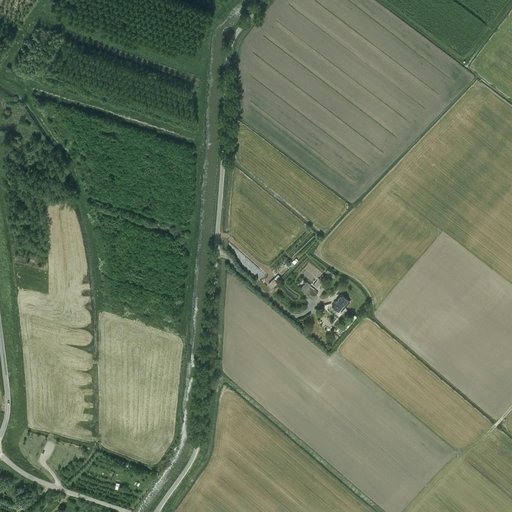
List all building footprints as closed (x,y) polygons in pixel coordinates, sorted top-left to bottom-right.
[(286,260),(280,267),(283,269),(289,263),(286,260)] [(319,278),(313,285),(317,288),(322,281),(319,278)] [(272,288),(277,283),(273,279),(268,284),(272,288)] [(318,293),(309,287),(305,293),(313,299),(318,293)] [(337,300),(343,306),(348,300),(341,294),(337,300)] [(343,306),(337,300),(332,305),(339,311),(343,306)] [(352,322),(355,319),(352,316),(349,320),(349,321),(344,327),(346,329),(352,323),(352,322)]
